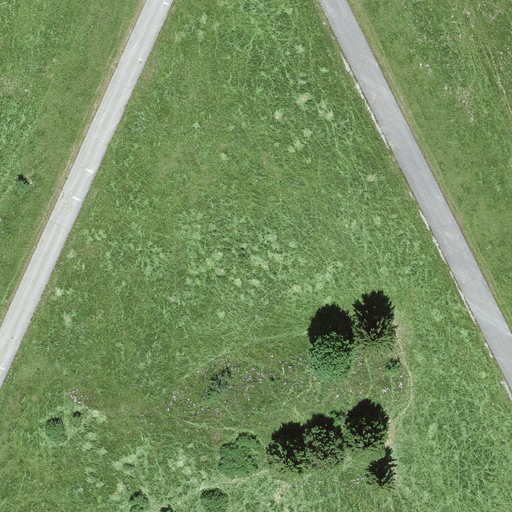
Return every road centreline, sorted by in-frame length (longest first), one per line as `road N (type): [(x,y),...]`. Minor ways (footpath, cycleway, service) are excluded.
road 1 (track): [(334,0),(511,365)]
road 2 (track): [(165,0),(0,365)]
